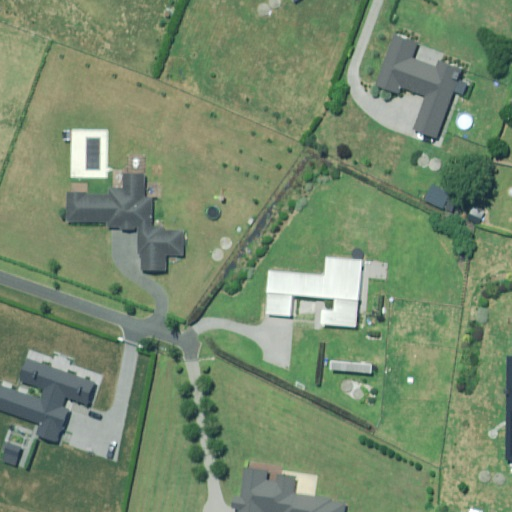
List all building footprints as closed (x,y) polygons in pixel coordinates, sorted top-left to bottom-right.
[(420,44),(398,36),(380,87),(404,96),(407,89),(429,98),(417,132),(439,140),(465,71),(442,62),(440,68),(415,59),(420,44)] [(147,176),(127,175),(127,189),(113,189),(113,195),(70,194),(69,223),(109,224),(109,230),(140,231),(140,256),(143,256),(143,271),(168,272),(169,256),(184,257),(185,231),(153,230),(154,200),(146,200),(147,176)] [(296,296),(338,300),(337,310),(326,309),(325,324),(359,327),(365,262),(331,259),(330,277),(274,273),(270,315),(294,317),(296,296)] [(337,331),(317,330),(316,338),(336,339),(337,331)] [(330,351),(330,359),(362,360),(362,351),(330,351)] [(370,393),(344,378),(337,389),(363,404),(370,393)] [(70,411),(0,384),(0,407),(44,425),(40,435),(59,442),(70,411)] [(298,477),(248,469),(244,498),(237,497),(234,511),(346,511),(348,503),(296,494),(298,477)]
